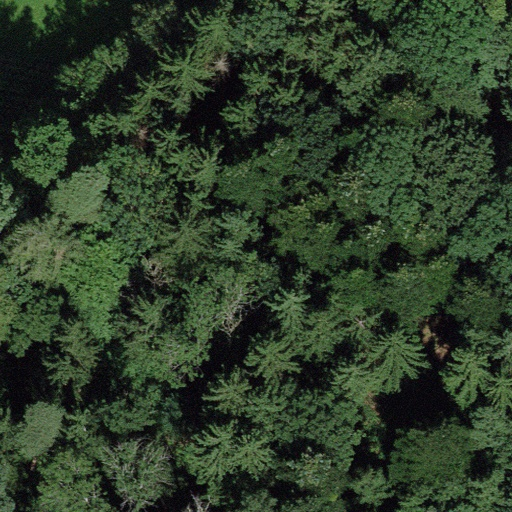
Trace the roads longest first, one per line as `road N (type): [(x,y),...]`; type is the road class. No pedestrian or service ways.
road 1 (track): [(239,0),(23,189),(0,224)]
road 2 (track): [(305,0),(378,105),(511,187)]
